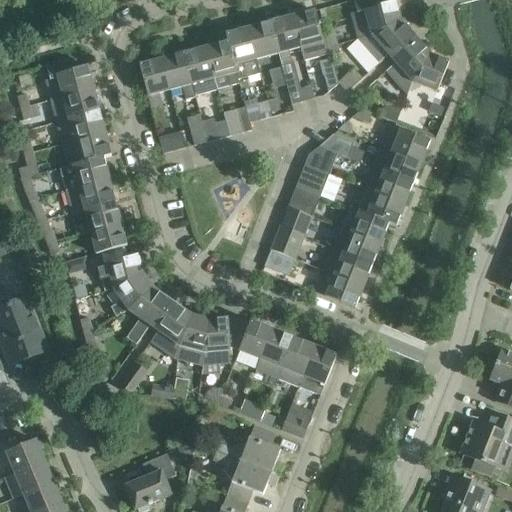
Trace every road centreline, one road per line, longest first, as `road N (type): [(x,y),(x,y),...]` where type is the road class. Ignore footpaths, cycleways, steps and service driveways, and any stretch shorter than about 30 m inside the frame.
road 1 (unclassified): [(240,294),(302,134),(145,170)]
road 2 (residential): [(145,170),(116,36),(136,18),(207,0)]
road 3 (unclassified): [(285,511),(358,333)]
road 4 (residential): [(240,294),(189,279),(173,262),(145,170)]
road 5 (unclassified): [(392,511),(453,369)]
road 6 (residential): [(102,511),(57,401),(32,387)]
road 7 (residential): [(358,333),(254,292),(240,294)]
road 8 (unclassified): [(470,311),(511,196)]
